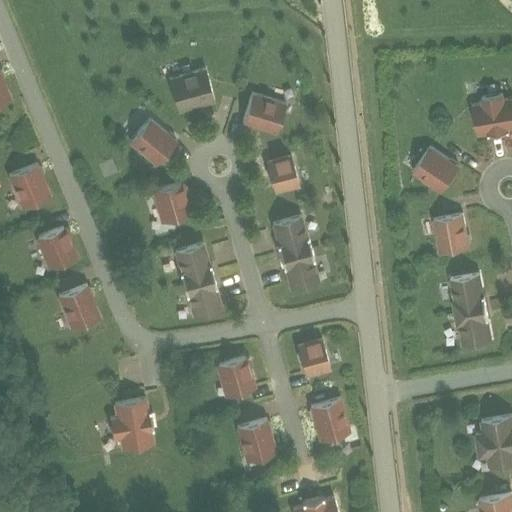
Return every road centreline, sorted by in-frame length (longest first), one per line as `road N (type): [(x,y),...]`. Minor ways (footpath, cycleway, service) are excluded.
road 1 (residential): [(261,325),(144,337),(118,314),(0,15)]
road 2 (residential): [(368,301),(331,0)]
road 3 (residential): [(261,325),(221,184)]
road 4 (residential): [(378,393),(511,369)]
road 5 (residential): [(261,325),(298,453)]
road 6 (residential): [(221,184),(202,177),(199,148),(217,138),(233,145),(240,160),(234,176)]
